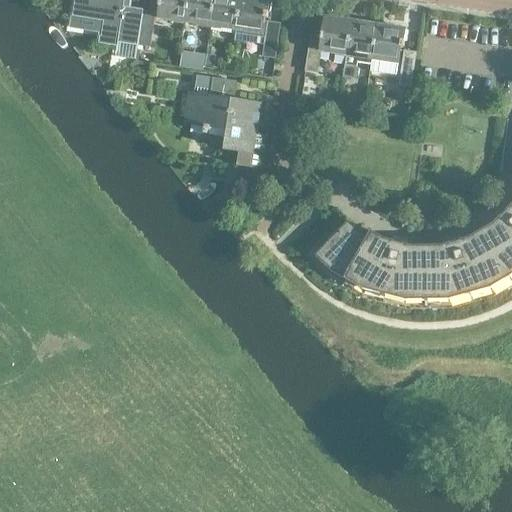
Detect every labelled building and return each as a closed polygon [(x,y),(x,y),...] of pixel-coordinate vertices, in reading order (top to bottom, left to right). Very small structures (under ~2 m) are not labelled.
[(75,0),(72,17),(103,22),(100,40),(117,43),(115,57),(135,60),(137,46),(142,16),(123,13),(124,0),(75,0)] [(173,20),(184,21),(187,0),(161,0),(161,1),(160,1),(158,9),(160,8),(158,20),(172,23),(173,20)] [(187,0),(184,21),(184,25),(198,27),(199,24),(210,25),(214,0),(187,0)] [(214,0),(210,25),(221,27),(221,30),(235,32),(236,32),(240,0),(214,0)] [(235,32),(234,42),(246,44),(265,47),(268,22),(264,22),(264,19),(267,20),(268,14),(265,14),(267,3),(270,3),(270,2),(259,0),(240,0),(236,32),(235,32)] [(137,46),(150,48),(156,14),(143,12),(142,16),(137,46)] [(346,53),(351,22),(325,18),(322,34),(321,34),(320,39),(310,38),(305,73),(317,74),(320,53),(333,55),(334,51),(346,53)] [(263,59),(275,60),(280,24),(268,22),(265,47),(263,59)] [(351,22),(346,53),(346,57),(343,77),(354,79),(357,62),(371,64),(372,64),(378,26),(351,22)] [(406,31),(406,30),(378,26),(372,64),(371,64),(370,72),(397,76),(401,48),(403,48),(404,42),(402,42),(404,31),(406,31)] [(183,49),(181,64),(214,70),(217,54),(183,49)] [(416,53),(405,52),(399,86),(411,88),(416,53)] [(188,94),(183,124),(205,128),(204,134),(208,135),(208,134),(224,140),(222,151),(239,154),(238,166),(262,170),(263,158),(267,136),(257,134),(261,106),(232,101),(235,83),(198,78),(195,95),(188,94)] [(494,224),(483,230),(508,279),(511,277),(509,273),(511,271),(511,205),(510,208),(507,204),(498,214),(501,217),(494,224)] [(348,222),(319,253),(328,262),(325,265),(332,272),(345,279),(369,237),(358,232),(348,222)] [(429,247),(426,301),(430,301),(430,296),(441,296),(441,300),(450,300),(473,294),(471,290),(482,287),(483,291),(492,289),(508,279),(483,230),(470,238),(464,240),(462,236),(450,239),(451,244),(442,247),(429,247)] [(369,237),(345,279),(348,281),(350,277),(359,282),(357,286),(366,291),(388,296),(389,292),(399,294),(398,299),(407,301),(426,301),(429,247),(414,247),(407,245),(408,241),(395,237),(394,242),(385,240),(371,232),(369,237)]
